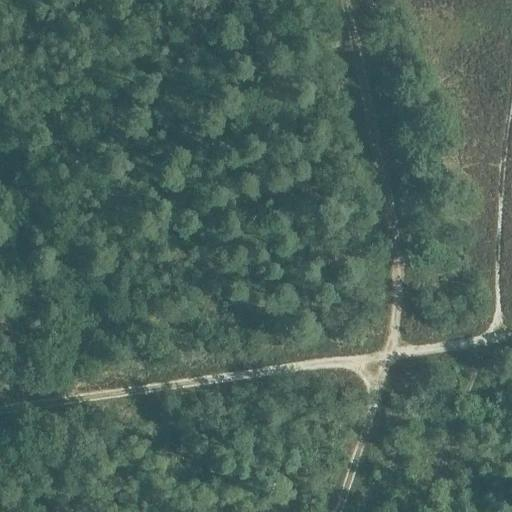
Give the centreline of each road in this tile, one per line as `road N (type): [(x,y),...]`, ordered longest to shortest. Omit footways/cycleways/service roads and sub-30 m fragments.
road 1 (track): [(0,410),(387,355)]
road 2 (track): [(349,0),(394,238),(397,307),(387,355)]
road 3 (track): [(387,355),(337,511)]
